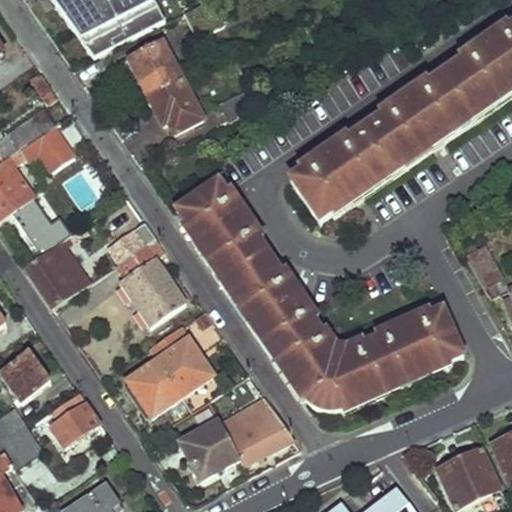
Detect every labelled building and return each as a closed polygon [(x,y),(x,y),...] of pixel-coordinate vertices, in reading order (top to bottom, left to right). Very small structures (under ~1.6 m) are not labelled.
[(97,0),(106,15),(134,0),(97,0)] [(177,0),(185,14),(212,0),(211,0),(177,0)] [(185,14),(197,38),(224,25),(212,0),(185,14)] [(511,30),(290,183),(320,225),(511,92),(511,30)] [(127,57),(147,97),(181,80),(161,40),(127,57)] [(31,86),(39,99),(43,97),(49,106),(59,98),(44,77),(31,86)] [(147,97),(162,126),(168,122),(175,134),(201,120),(181,80),(147,97)] [(254,88),(219,105),(229,124),(264,107),(254,88)] [(0,165),(55,128),(45,112),(0,142),(0,165)] [(0,165),(0,225),(35,201),(14,169),(26,161),(28,163),(69,136),(61,124),(55,128),(0,165)] [(175,210),(311,405),(315,408),(318,410),(321,413),(324,414),(328,415),(331,415),(335,415),(338,415),(342,414),(348,412),(465,359),(444,312),(347,355),(335,353),(220,183),(175,210)] [(118,237),(143,221),(131,203),(106,220),(118,237)] [(128,279),(119,285),(150,331),(186,306),(156,261),(166,254),(156,240),(119,266),(128,279)] [(25,269),(53,311),(75,296),(91,286),(62,244),(25,269)] [(503,281),(485,250),(468,259),(479,276),(486,290),(503,281)] [(194,321),(204,339),(217,331),(206,314),(194,321)] [(150,351),(158,363),(183,398),(213,378),(182,331),(150,351)] [(2,376),(22,405),(43,390),(37,382),(45,376),(30,355),(2,376)] [(158,363),(128,384),(150,418),(183,398),(158,363)] [(47,417),(50,422),(54,419),(60,427),(50,435),(63,453),(102,426),(80,394),(47,417)] [(223,427),(241,461),(244,469),(296,443),(268,403),(223,427)] [(14,411),(0,420),(0,444),(24,427),(14,411)] [(221,424),(181,445),(200,483),(241,461),(223,427),(221,424)] [(0,444),(0,449),(6,459),(10,465),(15,471),(42,453),(24,427),(0,444)] [(511,441),(493,451),(511,490),(511,489),(511,441)] [(440,475),(457,511),(462,511),(493,498),(497,502),(504,498),(484,455),(440,475)] [(0,511),(17,511),(0,481),(0,471),(10,465),(6,459),(0,462),(0,511)] [(360,511),(352,511),(345,502),(330,511),(418,511),(399,485),(360,511)] [(44,511),(121,511),(104,488),(69,511),(57,511),(54,505),(44,511)]
